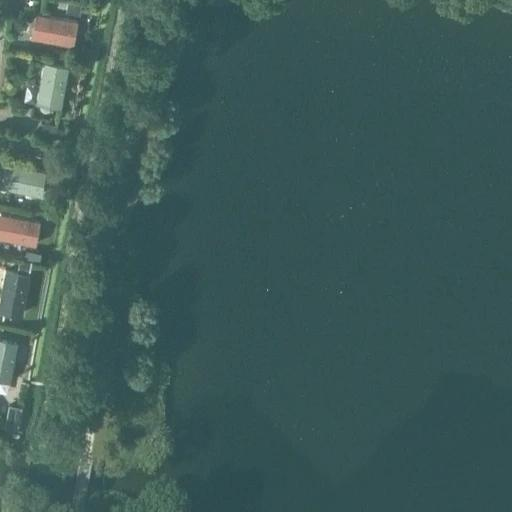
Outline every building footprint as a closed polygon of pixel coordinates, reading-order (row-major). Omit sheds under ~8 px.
[(76,22),(35,14),(31,37),(71,44),(76,22)] [(68,66),(45,61),(36,102),(59,107),(68,66)] [(45,171),(5,163),(0,186),(40,195),(45,171)] [(38,220),(0,212),(0,237),(34,244),(38,220)] [(29,274),(6,269),(0,300),(0,312),(21,316),(29,274)] [(16,342),(0,338),(0,379),(9,381),(16,342)]
